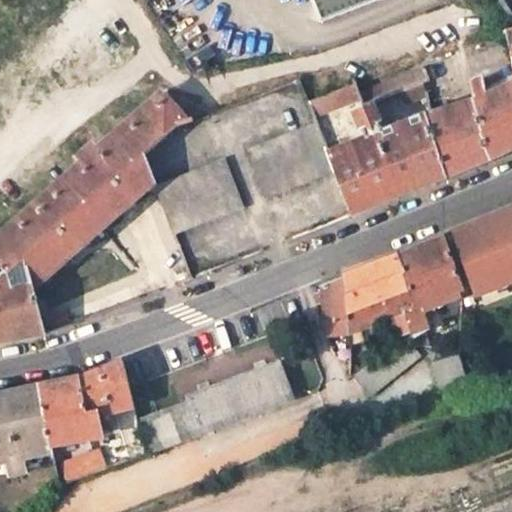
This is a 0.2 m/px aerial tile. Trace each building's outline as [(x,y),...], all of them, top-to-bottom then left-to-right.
[(307,0),(318,24),(351,11),(346,0),(307,0)] [(346,0),(351,11),(379,0),(346,0)] [(511,25),(511,0),(500,0),(496,3),(511,25)] [(511,29),(503,33),(511,74),(511,29)] [(372,102),(372,104),(401,93),(415,88),(429,82),(427,80),(434,77),(432,70),(425,73),(423,69),(356,95),(357,100),(359,107),(372,102)] [(511,86),(507,88),(508,93),(487,103),(480,80),(468,84),(472,108),(437,119),(435,115),(429,116),(445,178),(511,149),(511,86)] [(415,88),(401,93),(405,106),(420,99),(415,88)] [(311,118),(357,100),(356,95),(354,89),(307,108),(311,118)] [(165,98),(99,156),(83,170),(0,242),(0,268),(5,275),(21,262),(23,269),(27,284),(30,293),(32,293),(154,187),(144,158),(177,127),(187,124),(165,98)] [(364,120),(377,116),(372,104),(372,102),(359,107),(364,120)] [(362,131),(367,145),(382,139),(378,125),(380,124),(377,116),(364,120),(359,107),(350,110),(358,132),(362,131)] [(350,217),(445,178),(426,122),(382,139),(367,145),(328,161),(334,177),(350,217)] [(263,204),(334,177),(328,161),(314,127),(245,154),(263,204)] [(75,161),(83,170),(99,156),(91,147),(75,161)] [(155,189),(173,239),(243,212),(223,163),(155,189)] [(511,212),(449,237),(475,293),(476,296),(511,279),(511,212)] [(444,239),(395,258),(414,308),(403,313),(410,331),(410,333),(429,327),(422,306),(463,290),(444,239)] [(393,317),(401,338),(404,336),(410,331),(403,313),(414,308),(395,258),(339,280),(344,335),(393,317)] [(15,272),(18,287),(27,284),(23,269),(15,272)] [(316,289),(327,336),(337,336),(344,335),(339,280),(316,289)] [(30,293),(27,284),(18,287),(0,293),(0,342),(7,342),(38,336),(44,334),(32,293),(30,293)] [(70,324),(133,301),(128,290),(65,313),(70,324)] [(401,338),(351,376),(368,397),(420,355),(404,336),(401,338)] [(455,356),(431,364),(439,390),(464,382),(455,356)] [(52,446),(58,470),(62,492),(146,459),(121,363),(97,372),(80,378),(54,384),(38,387),(52,446)] [(190,404),(142,421),(152,456),(293,401),(280,365),(188,398),(190,404)] [(22,453),(52,446),(38,387),(0,395),(0,457),(4,457),(8,477),(26,473),(22,453)]
